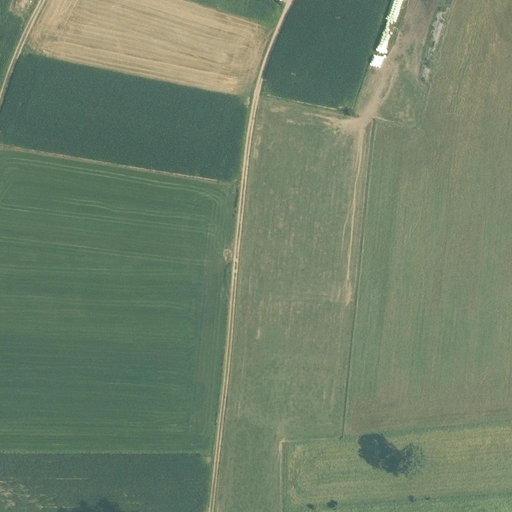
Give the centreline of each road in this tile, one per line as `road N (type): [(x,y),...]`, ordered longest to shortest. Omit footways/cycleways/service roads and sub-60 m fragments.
road 1 (track): [(291,0),(249,142),(212,511)]
road 2 (track): [(45,0),(0,112)]
